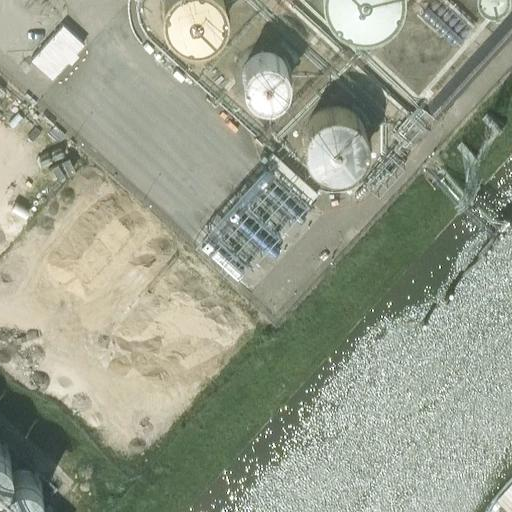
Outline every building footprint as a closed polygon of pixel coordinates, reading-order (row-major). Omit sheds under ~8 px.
[(224,0),(162,0),(161,12),(163,24),(170,35),(181,42),(194,45),(206,42),(217,35),(224,24),(227,12),(224,0)] [(327,0),(329,7),(338,20),(351,28),(366,31),(381,28),(394,19),(403,6),(404,0),(327,0)] [(511,0),(480,0),(484,5),(490,9),(497,10),(505,9),(511,5),(511,2),(511,0)] [(82,42),(61,23),(30,59),(51,77),(82,42)] [(289,68),(283,59),(275,54),(265,52),(256,54),(248,60),(242,68),(240,77),(242,87),(248,95),(256,100),(266,102),(275,100),(283,95),(289,87),(291,77),(289,68)] [(0,198),(55,130),(0,86),(0,198)] [(370,126),(363,116),(352,109),(339,106),(327,109),(316,116),(309,127),(307,139),(309,152),(317,162),(327,169),(340,172),(352,169),(363,162),(370,152),(372,139),(370,126)] [(0,479),(6,475),(10,469),(11,462),(11,456),(8,449),(3,444),(0,442),(0,479)] [(20,470),(13,471),(7,475),(3,481),(1,487),(0,493),(2,500),(6,505),(11,509),(17,511),(24,511),(31,509),(36,505),(40,499),(42,492),(41,485),(38,479),(33,474),(27,471),(20,470)]
